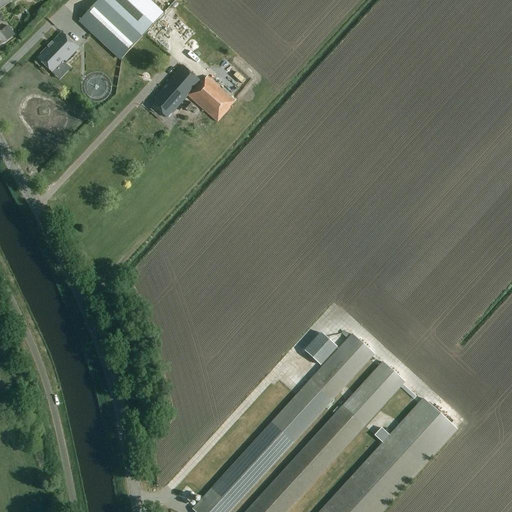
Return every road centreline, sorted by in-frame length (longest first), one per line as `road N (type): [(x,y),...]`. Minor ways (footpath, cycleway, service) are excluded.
road 1 (tertiary): [(139,511),(125,425),(89,311),(0,141)]
road 2 (unclassified): [(75,511),(50,399),(0,275)]
